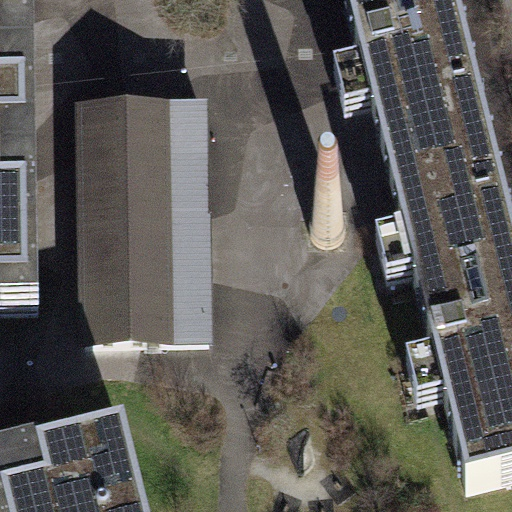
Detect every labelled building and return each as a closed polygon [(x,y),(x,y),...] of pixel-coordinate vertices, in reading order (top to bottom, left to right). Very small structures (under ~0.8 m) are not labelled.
[(0,0),(0,322),(51,321),(44,0),(0,0)] [(457,0),(315,0),(322,27),(356,19),(373,89),(341,97),(354,149),(386,141),(401,199),(501,173),(457,0)] [(220,357),(219,111),(86,111),(87,358),(220,357)] [(511,219),(501,173),(401,199),(415,257),(383,265),(395,314),(427,306),(446,383),(415,391),(426,439),(458,431),(477,507),(511,499),(511,219)] [(148,511),(132,450),(0,483),(0,511),(148,511)]
